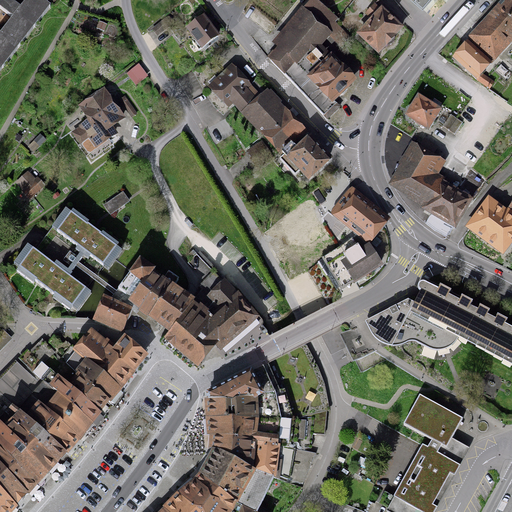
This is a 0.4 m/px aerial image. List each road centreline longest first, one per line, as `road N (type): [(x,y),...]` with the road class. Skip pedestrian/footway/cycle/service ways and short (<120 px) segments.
road 1 (residential): [(307,497),(335,420),(328,377),(261,241),(135,39)]
road 2 (residential): [(368,148),(332,136),(228,15)]
road 3 (primary): [(368,148),(391,89),(468,0)]
road 4 (residential): [(108,511),(198,386)]
road 5 (residential): [(64,328),(134,336),(198,386)]
